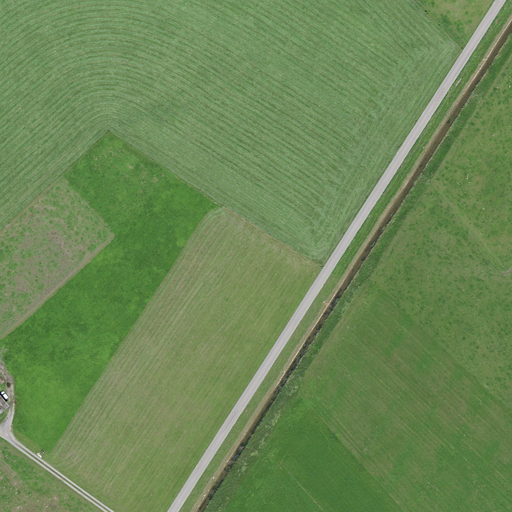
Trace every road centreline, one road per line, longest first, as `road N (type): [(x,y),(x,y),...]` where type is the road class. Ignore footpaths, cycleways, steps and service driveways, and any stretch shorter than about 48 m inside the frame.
road 1 (track): [(173,511),(499,0)]
road 2 (track): [(0,430),(111,511)]
